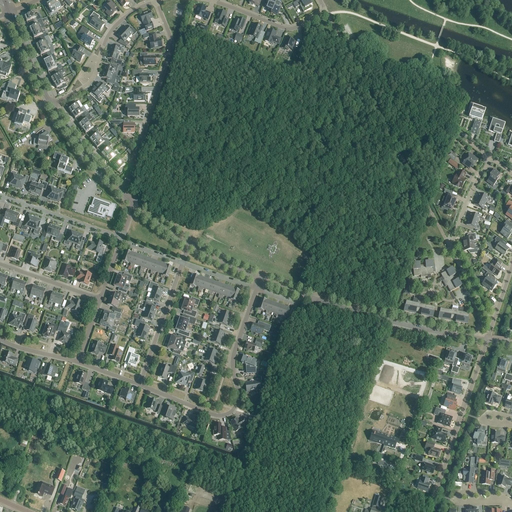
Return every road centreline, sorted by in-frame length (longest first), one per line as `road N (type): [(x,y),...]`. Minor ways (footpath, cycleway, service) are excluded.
road 1 (residential): [(255,288),(231,363),(238,398),(232,410),(219,417),(141,386)]
road 2 (residential): [(124,196),(174,50),(156,0)]
road 3 (residential): [(486,340),(301,293)]
road 4 (residential): [(486,340),(433,498)]
road 5 (residential): [(156,0),(126,13),(86,85),(51,105)]
road 6 (residential): [(141,386),(182,263)]
road 7 (residential): [(121,239),(0,195)]
road 8 (residential): [(325,10),(288,29),(210,0)]
